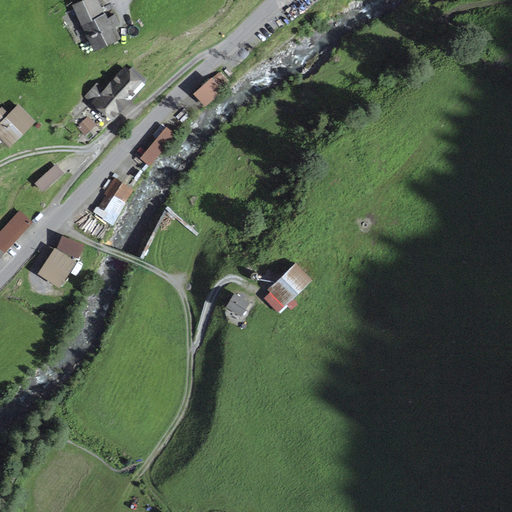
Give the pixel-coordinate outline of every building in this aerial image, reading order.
[(97,0),(77,0),(70,3),(87,49),(112,39),(97,0)] [(121,67),(85,105),(105,124),(142,86),(121,67)] [(205,77),(187,94),(201,107),(218,90),(205,77)] [(0,107),(0,142),(24,120),(7,102),(0,107)] [(91,116),(79,126),(87,135),(98,125),(91,116)] [(162,126),(135,158),(145,168),(173,136),(162,126)] [(30,181),(37,189),(59,172),(52,163),(30,181)] [(113,178),(101,197),(119,208),(131,188),(113,178)] [(17,209),(0,227),(0,255),(31,222),(17,209)] [(57,237),(32,272),(53,287),(78,252),(57,237)] [(292,261),(262,289),(282,310),(312,282),(292,261)] [(248,304),(235,296),(229,307),(242,314),(248,304)]
